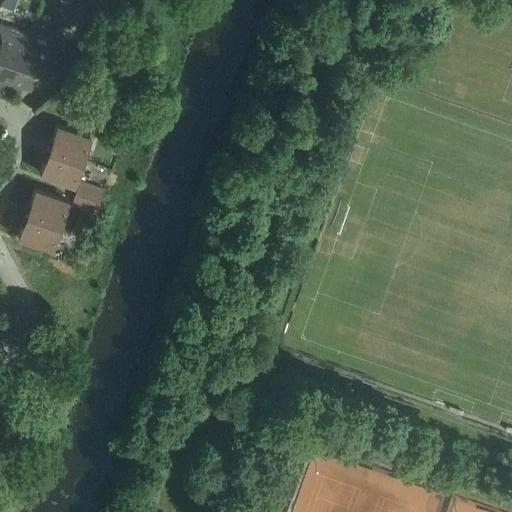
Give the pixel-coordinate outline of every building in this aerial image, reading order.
[(0,79),(12,83),(29,32),(0,22),(0,79)] [(29,32),(12,83),(30,89),(35,75),(51,81),(64,44),(29,32)] [(65,85),(72,66),(59,62),(53,81),(65,85)] [(47,148),(81,160),(90,135),(56,123),(47,148)] [(81,160),(47,148),(39,172),(73,184),(81,160)] [(79,179),(76,188),(82,190),(85,181),(79,179)] [(82,190),(89,192),(92,183),(85,181),(82,190)] [(95,194),(98,185),(92,183),(89,192),(95,194)] [(104,187),(98,185),(95,194),(101,196),(104,187)] [(34,187),(25,212),(59,224),(68,199),(34,187)] [(74,196),(70,205),(77,207),(80,198),(74,196)] [(80,198),(77,207),(83,209),(86,200),(80,198)] [(92,202),(86,200),(83,209),(89,211),(92,202)] [(98,204),(92,202),(89,211),(95,213),(98,204)] [(59,224),(25,212),(17,236),(51,248),(59,224)]
